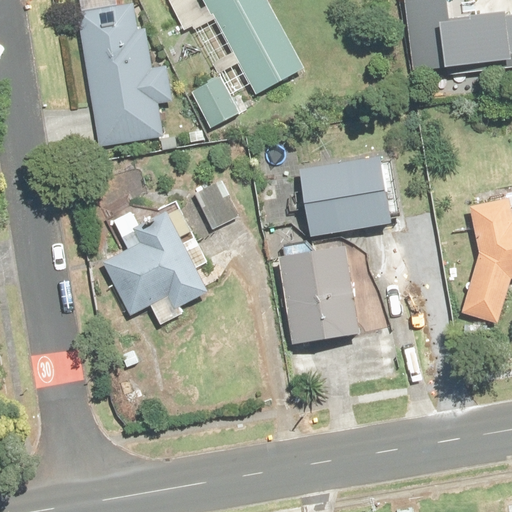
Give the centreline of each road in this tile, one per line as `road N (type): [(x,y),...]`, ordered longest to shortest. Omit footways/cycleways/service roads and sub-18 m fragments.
road 1 (residential): [(75,503),(0,4)]
road 2 (tertiary): [(75,503),(511,431)]
